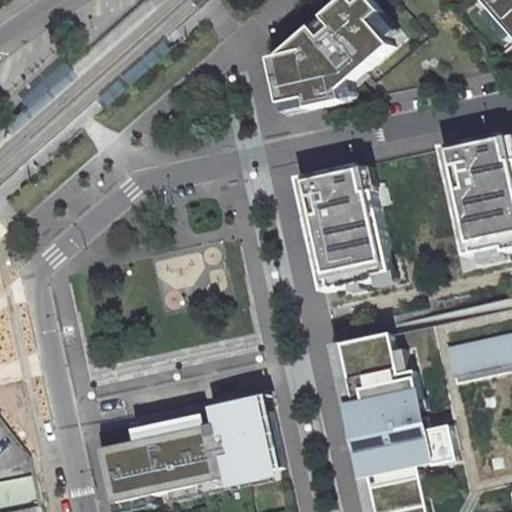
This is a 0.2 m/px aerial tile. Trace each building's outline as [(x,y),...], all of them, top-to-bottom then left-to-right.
[(276,61),(288,116),(348,103),(345,92),(357,82),(396,47),(374,22),(385,13),(374,0),(367,0),(361,6),(355,0),(349,0),(282,59),(276,61)] [(511,0),(487,0),(511,28),(511,0)] [(345,92),(348,103),(361,100),(357,82),(345,92)] [(511,134),(445,148),(469,258),(506,250),(507,254),(511,252),(511,134)] [(364,166),(302,179),(327,293),(356,287),(356,282),(364,281),(365,285),(396,278),(378,192),(370,194),(364,166)] [(339,348),(374,511),(443,511),(435,479),(476,468),(466,428),(446,431),(428,373),(418,376),(409,334),(339,348)] [(511,338),(456,348),(462,383),(511,373),(511,338)] [(276,413),(272,396),(263,398),(266,415),(276,413)] [(105,451),(117,505),(120,504),(158,496),(175,492),(235,480),(244,478),(273,472),(288,469),(276,413),(266,415),(263,398),(217,408),(218,413),(202,416),(205,430),(141,444),(105,451)] [(205,430),(202,416),(139,430),(141,444),(205,430)] [(307,461),(292,463),(294,480),(309,478),(307,461)] [(275,481),(273,472),(244,478),(246,488),(275,481)] [(178,502),(238,489),(235,480),(175,492),(178,502)] [(121,511),(131,511),(160,506),(158,496),(120,504),(121,511)]
